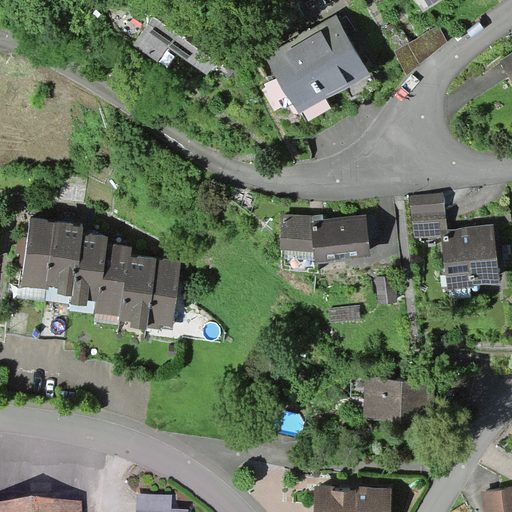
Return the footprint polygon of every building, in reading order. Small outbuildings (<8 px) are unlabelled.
[(153,17),(133,45),(158,62),(168,47),(207,75),(217,61),(153,17)] [(299,114),(302,112),(308,121),(331,108),(326,98),(368,74),(335,17),(266,56),(299,114)] [(394,50),(407,76),(448,41),(438,25),(394,50)] [(511,51),(499,61),(511,79),(511,51)] [(440,230),(448,229),(443,192),(409,196),(414,240),(441,237),(440,230)] [(323,214),(281,214),(282,269),(318,273),(318,263),(370,257),(366,215),(323,219),(323,214)] [(56,222),(30,218),(22,286),(46,289),(47,286),(56,222)] [(81,234),(82,226),(56,222),(47,286),(58,287),(57,294),(72,296),(81,234)] [(447,291),(501,285),(494,224),(448,229),(440,230),(441,237),(447,291)] [(106,243),(107,238),(81,234),(72,296),(71,303),(87,306),(88,301),(98,302),(106,243)] [(131,256),(132,247),(106,243),(98,302),(96,313),(122,317),(131,256)] [(148,327),(156,259),(131,256),(122,317),(122,319),(132,320),(131,327),(146,329),(148,327)] [(172,330),(181,262),(156,259),(148,327),(172,330)] [(396,275),(376,277),(378,304),(398,302),(396,275)] [(434,420),(435,381),(351,379),(350,398),(364,398),(364,418),(434,420)] [(391,511),(392,487),(314,485),(313,511),(391,511)] [(511,511),(511,486),(479,492),(482,511),(511,511)] [(137,494),(136,511),(188,511),(189,509),(172,509),(173,495),(137,494)] [(0,505),(0,511),(81,511),(81,502),(0,505)]
